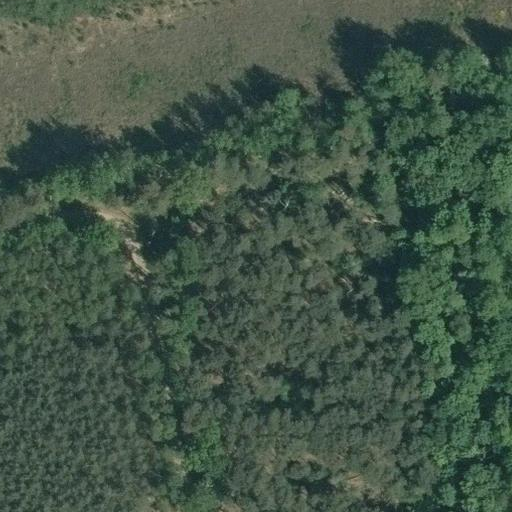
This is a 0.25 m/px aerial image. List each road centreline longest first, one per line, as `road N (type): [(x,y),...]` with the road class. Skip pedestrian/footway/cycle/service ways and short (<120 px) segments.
road 1 (track): [(0,222),(130,200),(184,511)]
road 2 (track): [(130,200),(360,181)]
